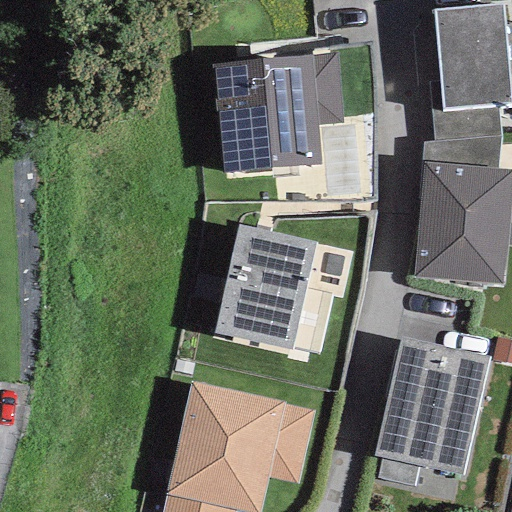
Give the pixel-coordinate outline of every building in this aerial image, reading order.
[(501,6),(432,10),(439,80),(442,111),(497,106),(510,105),(508,85),(504,26),(501,6)] [(270,168),(320,165),(317,125),(343,123),(337,54),(311,56),(212,65),(220,174),(271,172),(270,168)] [(428,82),(434,142),(500,136),(497,106),(442,111),(439,80),(428,82)] [(422,143),(421,162),(496,169),(500,136),(434,142),(422,143)] [(413,277),(501,286),(505,245),(511,246),(511,173),(511,174),(511,173),(511,170),(496,169),(421,162),(413,277)] [(314,243),(237,225),(213,334),(290,351),(314,243)] [(488,357),(400,338),(373,457),(380,459),(416,467),(461,475),(488,357)] [(511,341),(496,338),(491,361),(511,364),(511,341)] [(235,511),(239,511),(259,511),(267,476),(297,483),(313,411),(284,405),(284,403),(190,382),(165,495),(235,511)] [(416,467),(380,459),(376,478),(412,486),(416,467)] [(234,511),(235,511),(165,495),(161,511),(234,511)]
